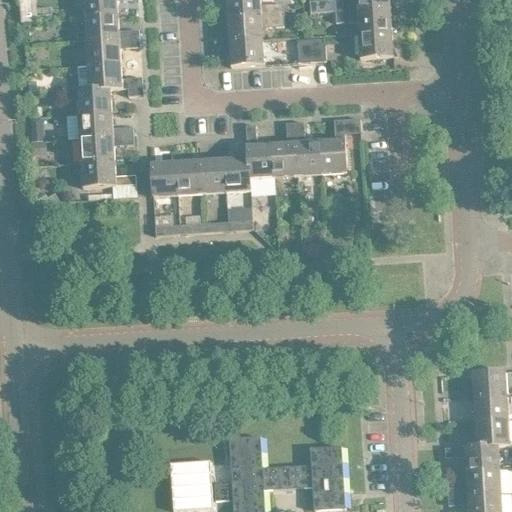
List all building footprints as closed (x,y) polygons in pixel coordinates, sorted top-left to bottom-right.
[(84,0),(85,20),(119,18),(118,2),(138,1),(138,0),(84,0)] [(227,0),(229,19),(284,16),(283,5),(262,6),(261,0),(227,0)] [(353,0),(336,1),(336,13),(391,9),(390,0),(353,0)] [(319,2),(311,3),(311,14),(320,14),(319,2)] [(359,23),(359,35),(393,33),(391,9),(336,13),(337,24),(359,23)] [(229,19),(230,43),(264,41),(263,29),(285,27),(284,16),(229,19)] [(85,20),(87,43),(141,40),(140,31),(120,33),(119,18),(85,20)] [(393,33),(359,35),(361,60),(395,58),(393,33)] [(325,39),(312,40),(313,63),(327,62),(325,39)] [(87,43),(88,67),(122,65),(121,50),(141,49),(141,40),(87,43)] [(313,63),(312,40),(298,41),(299,64),(313,63)] [(264,41),(230,43),(232,68),(265,66),(264,41)] [(88,67),(90,91),(111,90),(112,91),(129,90),(144,89),(143,79),(123,80),(122,65),(88,67)] [(144,89),(129,90),(130,98),(132,98),(144,97),(144,89)] [(78,91),(79,117),(113,115),(112,91),(111,90),(90,91),(78,91)] [(79,117),(81,141),(135,137),(134,128),(114,130),(113,115),(79,117)] [(42,119),(32,120),(33,143),(43,143),(42,119)] [(336,142),(321,143),(323,176),(348,174),(346,135),(362,134),(361,121),(335,122),(336,142)] [(305,123),(296,124),(299,178),(323,176),(321,143),(306,144),(305,123)] [(288,145),(273,146),(275,179),(299,178),(296,124),(287,125),(288,145)] [(247,127),(249,159),(250,181),(251,181),(275,179),(273,146),(258,147),(257,127),(247,127)] [(81,141),(82,165),(116,163),(115,147),(135,146),(135,137),(81,141)] [(43,143),(33,143),(34,157),(47,156),(47,143),(43,143)] [(249,159),(225,161),(227,194),(252,193),(251,181),(250,181),(249,159)] [(225,161),(201,162),(203,196),(227,194),(225,161)] [(201,162),(177,164),(179,197),(203,196),(201,162)] [(116,163),(82,165),(84,190),(138,186),(137,177),(117,178),(116,163)] [(179,197),(177,164),(152,165),(154,199),(179,197)] [(236,223),(236,232),(254,231),(254,222),(236,223)] [(223,224),(205,225),(205,234),(223,233),(223,224)] [(205,234),(205,225),(187,226),(188,235),(205,234)] [(175,236),(174,227),(155,228),(156,238),(175,236)] [(309,246),(309,260),(319,260),(319,246),(309,246)] [(473,375),(474,400),(508,398),(506,373),(473,375)] [(474,400),(476,424),(509,422),(508,398),(474,400)] [(476,424),(477,448),(499,447),(499,448),(511,447),(509,422),(476,424)] [(234,511),(265,511),(264,492),(273,491),(272,491),(273,491),(305,489),(313,489),(315,511),(314,511),(321,511),(346,510),(346,509),(342,450),(343,449),(343,448),(311,450),(311,451),(312,467),(263,470),(261,440),(261,438),(230,440),(230,442),(231,441),(232,462),(233,485),(215,486),(216,502),(234,501),(234,511)] [(466,458),(467,473),(500,471),(499,448),(499,447),(477,448),(445,450),(446,459),(466,458)] [(174,511),(195,511),(214,511),(211,463),(172,466),(174,511)] [(448,490),(448,499),(502,495),(500,471),(467,473),(468,488),(448,490)] [(502,511),(502,495),(448,499),(449,507),(469,506),(469,511),(502,511)]
